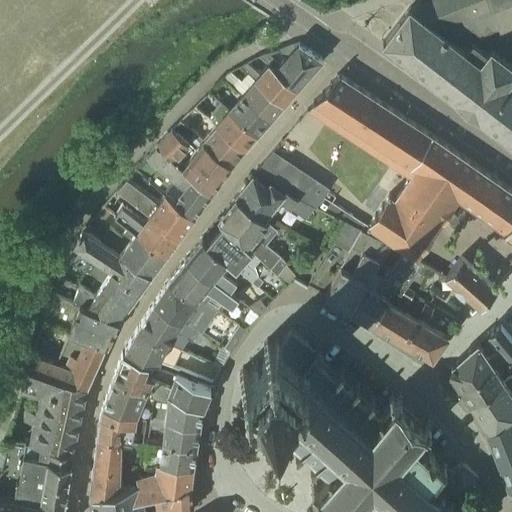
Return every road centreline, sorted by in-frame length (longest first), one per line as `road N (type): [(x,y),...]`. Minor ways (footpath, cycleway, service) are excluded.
road 1 (residential): [(418,385),(311,309),(267,323),(240,349),(221,386),(213,429),(214,461),(226,482),(262,511)]
road 2 (residential): [(511,164),(275,0)]
road 3 (residential): [(493,511),(481,449),(418,385)]
road 4 (residential): [(511,289),(418,385)]
